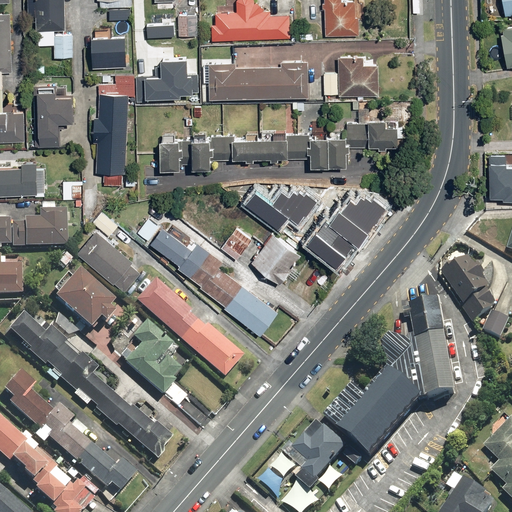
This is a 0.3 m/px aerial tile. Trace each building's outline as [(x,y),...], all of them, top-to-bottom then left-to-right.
[(29,0),(29,14),(36,14),(36,28),(39,28),(39,44),(55,44),(55,56),(75,56),(75,34),(55,34),(55,28),(65,28),(65,0),(29,0)] [(214,24),(213,38),(290,37),(290,15),(271,15),(271,9),(264,9),(255,2),(255,0),(237,0),(237,13),(217,12),(217,25),(214,24)] [(326,0),(326,11),(311,11),(311,26),(325,26),(325,35),(359,36),(359,17),(357,17),(357,0),(354,0),(326,0)] [(511,0),(503,0),(506,13),(511,12),(511,0)] [(129,9),(110,8),(110,20),(129,20),(129,9)] [(12,70),(10,12),(0,11),(0,141),(25,141),(25,113),(7,112),(7,111),(3,111),(2,71),(12,70)] [(198,15),(179,15),(179,37),(198,36),(198,15)] [(148,39),(175,37),(174,24),(147,26),(148,39)] [(511,26),(503,28),(509,67),(511,66),(511,26)] [(127,37),(93,37),(93,66),(127,66),(127,37)] [(339,95),(359,94),(359,100),(364,100),(364,94),(379,94),(379,65),(365,65),(365,56),(340,55),(339,72),(325,71),(324,93),(339,94),(339,95)] [(210,60),(210,93),(201,93),(201,102),(210,102),(210,98),(307,98),(307,101),(322,101),(322,83),(309,83),(309,59),(283,59),(283,66),(239,66),(239,60),(210,60)] [(145,101),(181,100),(180,96),(193,96),(193,93),(199,92),(198,74),(187,75),(187,62),(161,63),(161,68),(155,68),(156,76),(137,77),(137,102),(145,102),(145,101)] [(116,75),(116,84),(100,83),(99,118),(93,118),(92,143),(98,143),(97,172),(105,172),(105,184),(122,185),(122,174),(125,174),(128,96),(134,97),(135,75),(116,75)] [(57,89),(40,89),(41,135),(59,134),(58,121),(73,120),(73,96),(57,96),(57,89)] [(213,139),(206,139),(206,134),(195,134),(195,139),(180,139),(180,138),(175,138),(175,132),(163,132),(163,139),(162,139),(162,167),(217,167),(217,159),(233,159),(233,157),(248,157),(248,160),(255,159),(255,157),(272,157),(272,160),(280,159),(280,158),(312,158),(312,166),(349,166),(349,150),(352,150),(352,145),(398,145),(398,123),(386,123),(386,117),(371,117),(371,123),(347,123),(347,137),(340,137),(340,130),(332,130),(332,137),(328,137),(328,124),(312,124),(312,134),(289,134),(289,132),(261,132),(261,138),(235,138),(235,136),(213,136),(213,139)] [(511,169),(506,169),(506,157),(490,157),(489,200),(503,200),(503,203),(511,202),(511,169)] [(0,193),(47,193),(46,169),(39,169),(39,162),(24,162),(24,167),(0,167),(0,193)] [(255,193),(245,206),(278,231),(288,218),(298,225),(304,216),(306,218),(317,203),(306,194),(304,197),(299,194),(298,196),(293,192),(289,198),(282,192),(272,206),(255,193)] [(367,235),(387,211),(373,200),(371,202),(366,197),(364,199),(361,197),(355,204),(352,201),(341,214),(339,213),(330,224),(326,221),(304,248),(335,273),(356,247),(358,249),(369,236),(367,235)] [(39,220),(26,220),(26,248),(65,248),(65,211),(54,212),(54,205),(42,205),(42,211),(39,211),(39,220)] [(118,224),(102,211),(94,220),(109,234),(118,224)] [(160,226),(149,217),(139,230),(150,239),(160,226)] [(0,245),(10,246),(10,220),(0,219),(0,245)] [(24,223),(12,223),(12,248),(24,248),(24,223)] [(303,253),(273,233),(261,224),(254,235),(266,243),(253,261),(283,282),(303,253)] [(253,238),(236,227),(222,247),(238,259),(253,238)] [(142,273),(132,264),(133,263),(97,229),(78,249),(115,283),(116,282),(125,291),(142,273)] [(164,230),(155,241),(182,264),(181,266),(259,332),(275,312),(219,265),(222,261),(200,243),(191,253),(164,230)] [(475,265),(468,256),(457,264),(455,261),(439,274),(464,304),(461,307),(475,324),(498,306),(487,292),(492,288),(481,275),(485,271),(478,262),(475,265)] [(0,296),(21,296),(20,267),(0,267),(0,296)] [(114,305),(103,295),(105,291),(96,283),(94,287),(80,274),(56,301),(90,332),(99,321),(106,327),(115,316),(109,310),(114,305)] [(181,341),(197,320),(185,309),(187,307),(157,280),(137,302),(181,341)] [(455,393),(440,303),(410,308),(415,335),(408,338),(386,341),(389,368),(424,399),(455,393)] [(510,320),(493,311),(483,331),(500,340),(510,320)] [(24,314),(8,330),(48,370),(46,373),(56,382),(61,380),(75,393),(74,396),(87,406),(91,403),(96,408),(95,411),(115,428),(119,426),(157,461),(163,456),(163,447),(171,439),(131,405),(130,407),(92,375),(97,369),(49,327),(42,333),(24,314)] [(197,320),(181,341),(225,379),(244,357),(207,324),(204,327),(197,320)] [(188,397),(174,384),(176,382),(174,380),(182,370),(170,360),(178,350),(155,330),(147,322),(132,338),(141,346),(125,363),(163,397),(165,394),(179,407),(188,397)] [(323,417),(340,432),(352,441),(372,459),(424,399),(389,368),(365,394),(353,383),(323,417)] [(35,385),(21,373),(3,393),(13,401),(10,404),(41,431),(45,427),(52,433),(47,439),(104,488),(100,492),(111,501),(118,492),(120,494),(138,473),(122,460),(116,467),(69,425),(74,419),(59,406),(54,412),(30,392),(35,385)] [(345,442),(316,417),(293,443),(288,439),(280,448),(301,467),(294,474),(310,488),(318,478),(315,476),(345,442)] [(511,417),(483,445),(499,463),(491,470),(507,488),(503,491),(511,500),(511,417)] [(0,454),(11,463),(12,462),(25,473),(24,474),(39,487),(34,492),(56,511),(83,511),(96,499),(93,497),(98,491),(81,478),(74,487),(54,471),(57,467),(39,452),(35,457),(23,447),(28,441),(0,418),(0,454)] [(455,490),(440,511),(489,511),(496,503),(486,496),(488,493),(465,477),(463,479),(455,473),(447,484),(455,490)] [(28,511),(0,487),(0,511),(28,511)]
